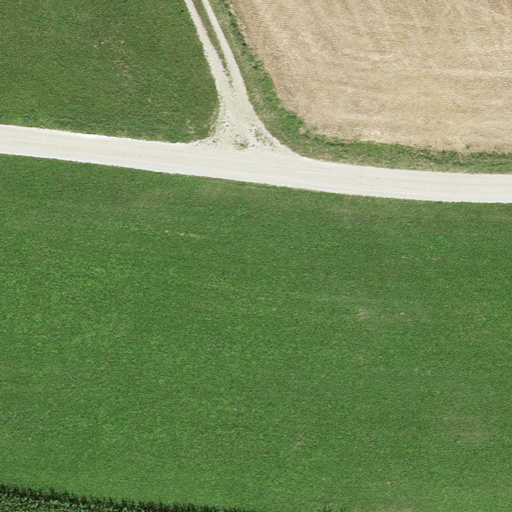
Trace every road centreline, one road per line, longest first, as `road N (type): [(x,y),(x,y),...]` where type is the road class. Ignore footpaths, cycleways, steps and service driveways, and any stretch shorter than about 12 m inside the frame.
road 1 (track): [(0,144),(511,189)]
road 2 (track): [(182,0),(263,172)]
